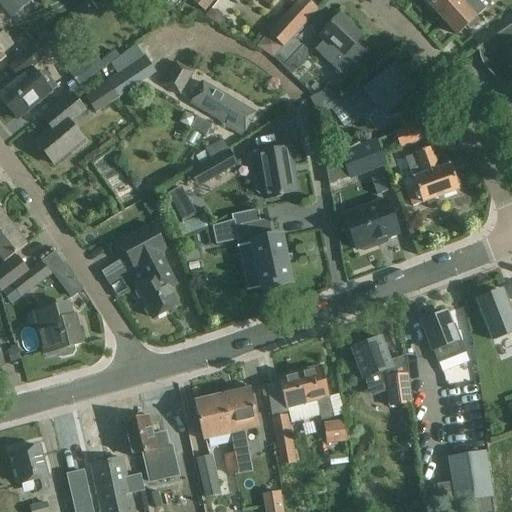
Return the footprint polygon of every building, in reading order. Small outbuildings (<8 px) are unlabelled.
[(0,0),(0,5),(10,19),(31,2),(29,0),(0,0)] [(93,0),(89,4),(97,14),(113,0),(93,0)] [(205,13),(215,0),(191,0),(191,1),(205,13)] [(273,58),(275,56),(292,38),(317,11),(305,0),(299,0),(256,48),(273,58)] [(423,0),(439,17),(457,0),(423,0)] [(457,0),(439,17),(457,37),(467,27),(470,31),(479,22),(476,19),(486,10),(478,1),(478,0),(457,0)] [(341,14),(322,35),(319,39),(323,43),(315,51),(344,78),(366,53),(356,44),(360,38),(349,28),(352,25),(341,14)] [(501,92),(500,92),(511,124),(511,24),(478,48),(479,53),(480,58),(482,63),(484,67),(488,71),(492,75),(496,80),(499,85),(501,92)] [(2,32),(0,34),(0,62),(6,58),(3,55),(14,46),(2,32)] [(292,38),(275,56),(286,66),(295,72),(308,58),(307,51),(292,38)] [(32,50),(11,68),(20,79),(0,95),(0,100),(17,121),(51,93),(32,70),(41,62),(32,50)] [(88,63),(72,75),(81,86),(103,68),(90,53),(84,58),(88,63)] [(109,81),(120,98),(155,74),(144,57),(109,81)] [(180,96),(193,74),(176,64),(163,86),(180,96)] [(387,120),(408,112),(403,100),(411,93),(392,69),(373,85),(371,82),(343,102),(340,98),(328,106),(343,127),(374,105),(387,120)] [(120,98),(109,81),(85,96),(96,113),(120,98)] [(227,128),(242,136),(255,114),(202,84),(191,104),(228,126),(227,128)] [(54,166),(83,142),(69,125),(84,113),(71,96),(43,119),(51,130),(36,143),(54,166)] [(190,137),(200,111),(187,106),(177,132),(190,137)] [(400,148),(426,139),(421,124),(394,133),(400,148)] [(203,147),(221,140),(216,129),(199,136),(203,147)] [(197,189),(238,165),(222,139),(205,150),(211,160),(188,173),(197,189)] [(384,166),(375,143),(340,156),(348,179),(384,166)] [(412,209),(422,205),(459,192),(450,167),(438,171),(430,149),(404,158),(415,188),(406,191),(412,209)] [(250,166),(259,165),(261,175),(257,176),(254,181),(256,191),(261,194),(265,194),(266,201),(283,198),(283,196),(297,194),(288,150),(249,157),(250,166)] [(329,186),(346,180),(348,179),(340,156),(325,162),(329,186)] [(174,203),(188,195),(183,186),(169,194),(174,203)] [(153,199),(143,206),(149,216),(159,209),(153,199)] [(387,201),(343,217),(356,251),(360,249),(363,252),(372,249),(373,244),(399,235),(387,201)] [(0,233),(11,224),(0,210),(0,233)] [(231,221),(209,228),(213,246),(235,241),(231,221)] [(244,246),(252,245),(261,289),(290,283),(281,237),(273,239),(270,223),(241,229),(244,246)] [(0,258),(4,264),(27,246),(11,224),(0,233),(0,258)] [(177,307),(168,290),(176,286),(159,254),(165,251),(152,226),(121,243),(134,267),(139,265),(147,281),(136,288),(153,320),(177,307)] [(0,291),(3,291),(28,273),(17,258),(0,271),(0,291)] [(51,276),(41,263),(2,293),(11,306),(51,276)] [(61,265),(51,273),(63,288),(73,281),(61,265)] [(508,307),(502,292),(477,302),(493,343),(511,335),(511,308),(511,305),(508,307)] [(71,355),(73,351),(72,348),(81,346),(74,318),(72,319),(68,305),(34,314),(45,355),(56,352),(56,353),(57,353),(58,356),(62,358),(71,355)] [(438,364),(453,358),(465,353),(454,326),(451,328),(446,314),(422,323),(438,364)] [(371,396),(386,391),(388,407),(411,405),(405,356),(388,362),(379,340),(352,350),(363,379),(364,379),(371,396)] [(333,418),(328,399),(329,399),(321,368),(279,379),(291,424),(319,416),(321,421),(333,418)] [(221,397),(229,435),(258,428),(249,390),(221,397)] [(229,435),(221,397),(194,403),(203,441),(229,435)] [(277,456),(276,457),(277,467),(296,463),(287,416),(270,419),(277,456)] [(156,437),(152,438),(147,418),(121,424),(129,457),(143,454),(145,464),(157,461),(155,451),(159,450),(156,437)] [(161,444),(171,443),(167,421),(157,423),(161,444)] [(326,445),(346,442),(343,422),(324,425),(326,445)] [(45,478),(47,478),(38,446),(13,453),(21,485),(34,481),(37,494),(48,491),(45,478)] [(171,463),(184,463),(185,450),(172,449),(171,463)] [(238,472),(234,454),(224,457),(228,475),(238,472)] [(221,495),(212,456),(195,460),(205,499),(221,495)] [(438,491),(441,506),(492,498),(485,458),(450,464),(454,488),(438,491)] [(133,511),(121,459),(91,466),(101,511),(133,511)] [(91,511),(81,468),(64,472),(73,511),(91,511)] [(170,485),(185,487),(188,470),(173,468),(170,485)] [(135,489),(143,509),(160,501),(152,481),(135,489)]
